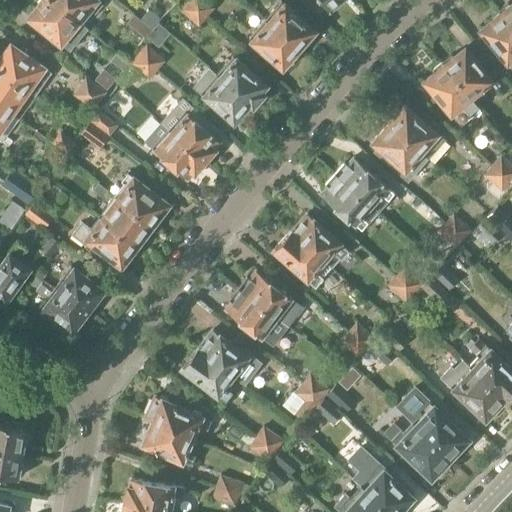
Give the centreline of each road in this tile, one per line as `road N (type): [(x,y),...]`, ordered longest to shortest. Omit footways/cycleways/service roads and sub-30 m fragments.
road 1 (residential): [(94,390),(188,250),(421,0)]
road 2 (residential): [(72,511),(94,390)]
